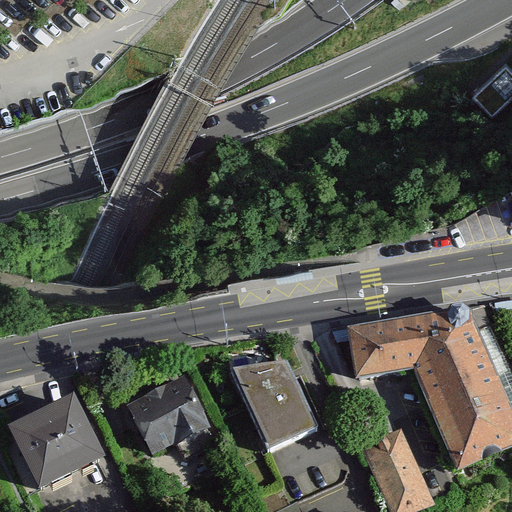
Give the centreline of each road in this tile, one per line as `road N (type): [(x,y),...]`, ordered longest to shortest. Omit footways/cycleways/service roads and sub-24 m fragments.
road 1 (motorway): [(53,511),(473,79)]
road 2 (motorway): [(437,0),(0,395)]
road 3 (motorway): [(0,201),(301,98),(502,0)]
road 4 (primary): [(0,364),(511,269)]
road 5 (motorway): [(343,0),(195,86),(0,157)]
